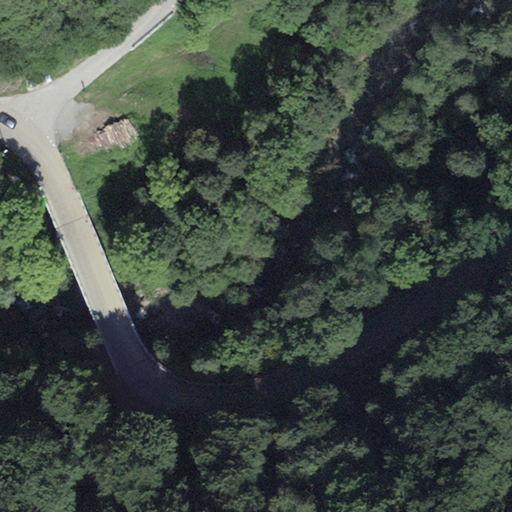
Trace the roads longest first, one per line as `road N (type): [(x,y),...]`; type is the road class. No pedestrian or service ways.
road 1 (tertiary): [(511,248),(293,382),(234,403),(170,399),(131,360),(49,175),(12,131)]
road 2 (residential): [(12,131),(164,0)]
